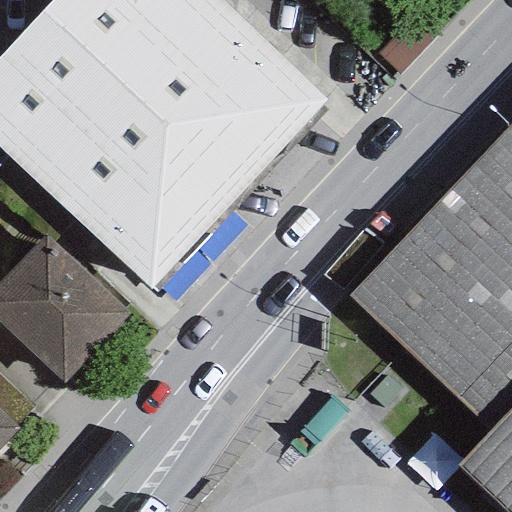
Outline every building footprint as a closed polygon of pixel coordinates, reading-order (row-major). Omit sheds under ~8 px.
[(329,100),(220,0),(51,0),(40,12),(239,196),(329,100)] [(40,12),(0,55),(0,148),(152,289),(239,196),(40,12)] [(511,511),(511,122),(348,299),(491,430),(457,467),(506,511),(511,511)] [(0,321),(64,383),(131,314),(51,237),(0,288),(0,321)] [(0,450),(18,431),(15,425),(32,409),(0,377),(0,450)]
